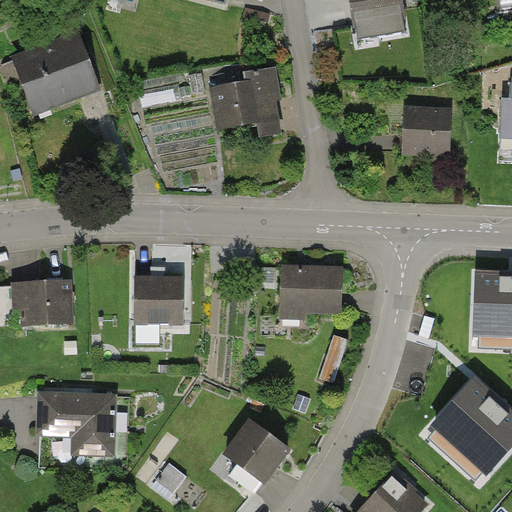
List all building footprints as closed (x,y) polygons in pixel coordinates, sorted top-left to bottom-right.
[(400,0),(350,0),(358,43),(406,34),(400,0)] [(86,37),(17,65),(36,110),(105,82),(86,37)] [(284,81),(220,90),(225,131),(263,126),(264,138),(291,134),(284,81)] [(460,112),(405,111),(404,152),(459,153),(460,112)] [(350,271),(285,271),(284,312),(350,312),(350,271)] [(188,279),(136,280),(137,334),(157,333),(157,322),(188,322),(188,279)] [(511,367),(511,285),(496,282),(485,327),(504,331),(497,364),(511,367)] [(68,286),(0,288),(0,326),(70,323),(68,286)] [(66,396),(39,395),(37,435),(41,435),(40,470),(128,473),(130,399),(97,398),(97,389),(66,388),(66,396)] [(298,451),(254,422),(232,456),(242,463),(235,475),(263,493),(272,479),(277,483),(298,451)] [(157,482),(175,495),(187,478),(169,465),(157,482)] [(428,511),(432,507),(399,479),(370,511),(428,511)]
